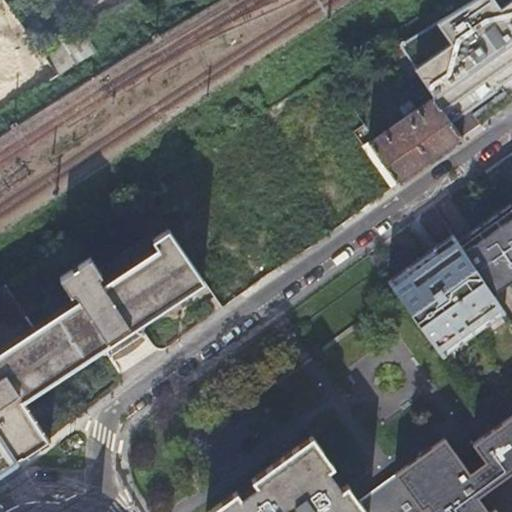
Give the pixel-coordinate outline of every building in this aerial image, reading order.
[(0,0),(0,39),(36,90),(59,75),(43,53),(4,0),(0,0)] [(83,28),(96,52),(147,20),(136,0),(125,0),(80,24),(83,28)] [(432,94),(449,119),(510,76),(511,74),(511,0),(475,0),(400,46),(422,80),(432,94)] [(43,53),(59,75),(96,52),(83,28),(43,53)] [(391,33),(381,39),(413,86),(422,80),(400,46),(391,33)] [(366,142),(395,184),(428,161),(461,137),(449,119),(432,94),(414,108),(409,100),(399,107),(405,115),(366,142)] [(511,149),(504,155),(496,161),(502,170),(511,162),(511,149)] [(502,170),(496,161),(484,170),(497,188),(508,180),(502,170)] [(499,286),(511,275),(511,204),(466,237),(458,243),(490,292),(499,286)] [(77,238),(0,286),(0,431),(19,461),(50,438),(25,399),(108,343),(129,338),(131,328),(204,279),(168,227),(156,234),(154,230),(95,267),(77,238)] [(452,232),(386,280),(440,356),(502,311),(494,298),(490,292),(458,243),(452,232)] [(146,338),(131,328),(129,338),(108,343),(112,361),(122,357),(130,353),(139,346),(146,338)] [(487,462),(501,480),(511,472),(511,415),(474,444),(487,462)] [(0,473),(19,462),(19,461),(0,431),(0,473)] [(340,511),(357,501),(353,495),(346,485),(340,490),(326,471),(332,466),(311,437),(253,479),(257,485),(240,497),(237,491),(207,511),(340,511)] [(397,472),(424,511),(496,511),(487,499),(483,493),(469,475),(444,439),(397,472)] [(501,480),(487,462),(472,473),(469,475),(483,493),(486,491),(501,480)] [(424,511),(397,472),(382,483),(357,501),(340,511),(424,511)]
